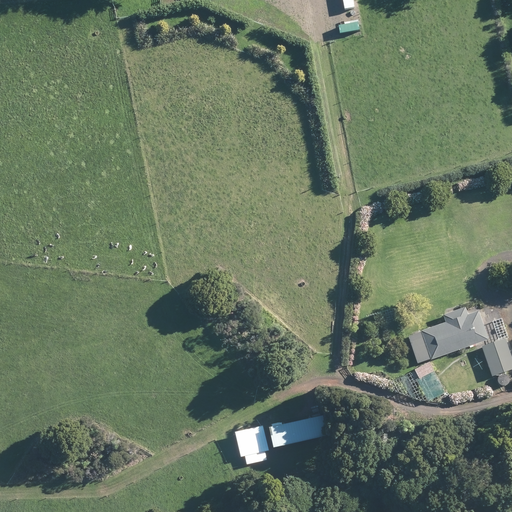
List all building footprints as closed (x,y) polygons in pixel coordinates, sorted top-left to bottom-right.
[(488,343),(478,314),(409,336),(418,365),(488,343)] [(492,324),(498,343),(482,349),(492,378),(511,371),(511,359),(506,342),(510,340),(504,320),(492,324)] [(443,396),(430,365),(415,371),(427,402),(443,396)] [(325,438),(321,418),(270,429),(275,449),(325,438)] [(267,452),(262,428),(237,434),(243,457),(267,452)]
